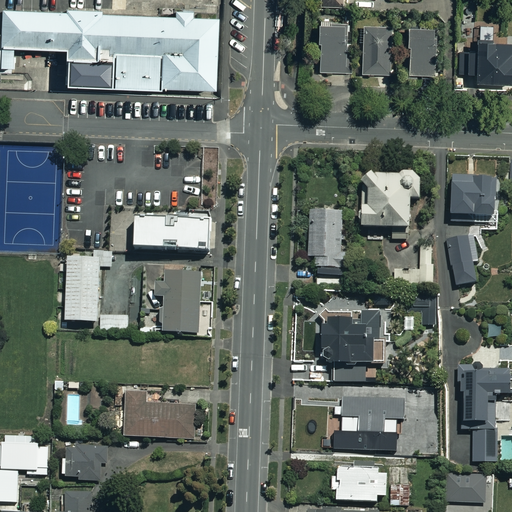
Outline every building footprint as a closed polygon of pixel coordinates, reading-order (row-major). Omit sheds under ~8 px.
[(0,0),(0,72),(12,73),(13,47),(63,49),(63,58),(66,58),(65,85),(160,88),(160,86),(214,88),(217,17),(192,16),(192,10),(175,10),(175,15),(111,13),(100,13),(100,9),(93,9),(85,9),(77,8),(68,8),(65,8),(65,12),(56,11),(48,11),(40,11),(31,11),(23,10),(15,10),(6,10),(1,10),(0,31),(0,0)] [(342,9),(341,0),(319,0),(320,8),(342,9)] [(331,27),(317,27),(317,46),(319,46),(319,74),(347,74),(346,24),(331,25),(331,27)] [(391,29),(363,29),(361,75),(389,76),(391,29)] [(432,29),(405,30),(406,50),(408,50),(409,77),(433,76),(432,29)] [(504,39),(474,41),(474,52),(457,53),(459,76),(472,75),(473,89),(511,86),(511,55),(511,45),(504,46),(504,39)] [(399,175),(399,177),(367,177),(363,179),(361,184),(362,209),(360,209),(359,230),(408,231),(408,201),(418,201),(419,176),(399,175)] [(470,178),(451,177),(449,223),(492,226),(494,181),(470,180),(470,178)] [(342,213),(309,212),(308,258),(314,258),(314,269),(340,269),(342,213)] [(167,218),(167,224),(133,224),(133,253),(215,252),(215,223),(209,223),(209,214),(187,215),(187,218),(167,218)] [(477,262),(472,237),(446,242),(455,287),(476,284),(472,263),(477,262)] [(94,252),(94,261),(67,260),(65,324),(97,325),(99,268),(111,268),(111,252),(94,252)] [(393,272),(394,288),(432,287),(431,260),(420,260),(420,272),(393,272)] [(341,271),(316,270),(316,285),(340,285),(341,271)] [(154,299),(163,300),(162,309),(160,309),(159,326),(162,326),(162,335),(197,336),(200,276),(164,274),(164,285),(155,285),(154,299)] [(438,326),(437,299),(414,299),(414,310),(423,309),(424,327),(438,326)] [(364,313),(364,310),(352,311),(352,308),(327,309),(317,316),(322,323),(322,330),(320,330),(321,368),(334,368),(335,384),(365,383),(364,366),(383,366),(382,313),(364,313)] [(129,317),(100,317),(100,331),(129,331),(129,317)] [(500,327),(487,326),(486,338),(500,338),(500,327)] [(495,464),(494,422),(509,422),(509,372),(474,372),(474,367),(457,367),(457,395),(462,395),(462,432),(473,432),(473,464),(495,464)] [(148,390),(127,389),(125,434),(195,437),(196,404),(147,401),(148,390)] [(306,438),(306,445),(363,445),(363,448),(374,448),(374,398),(341,398),(341,403),(310,403),(310,427),(306,427),(306,433),(304,433),(304,438),(306,438)] [(76,446),(67,445),(67,456),(62,456),(61,475),(78,476),(78,479),(102,480),(102,463),(107,463),(108,445),(76,444),(76,446)] [(379,470),(337,468),(337,479),(332,478),(331,492),(336,492),(335,502),(376,504),(377,497),(385,498),(386,477),(378,476),(379,470)] [(19,472),(0,471),(0,503),(19,504),(19,472)] [(485,477),(446,476),(445,503),(484,505),(485,477)] [(409,488),(391,488),(391,508),(409,508),(409,488)] [(65,494),(66,503),(61,503),(59,506),(60,511),(61,511),(91,511),(91,493),(65,494)]
